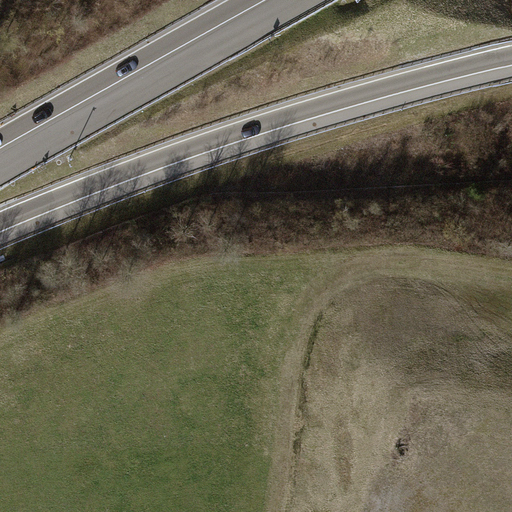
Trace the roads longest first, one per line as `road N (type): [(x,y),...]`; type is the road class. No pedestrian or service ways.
road 1 (motorway): [(0,221),(212,140),(511,55)]
road 2 (track): [(511,279),(410,257),(354,261),(308,287),(289,355),(271,511)]
road 3 (motorway): [(0,138),(247,0)]
